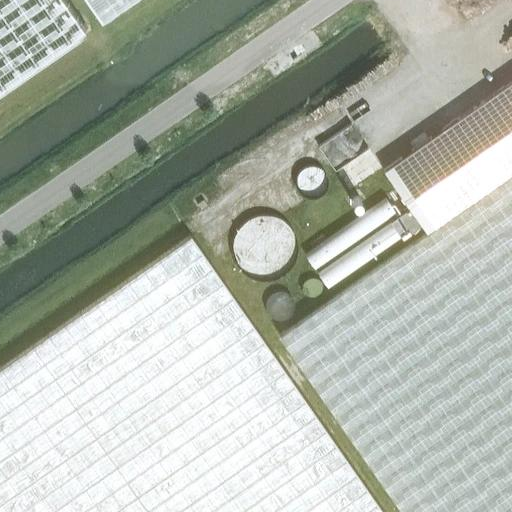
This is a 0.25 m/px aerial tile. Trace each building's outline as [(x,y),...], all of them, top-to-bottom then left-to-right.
[(0,0),(0,87),(84,29),(63,0),(0,0)] [(88,0),(104,21),(134,0),(88,0)] [(425,232),(511,171),(511,79),(382,170),(408,207),(389,221),(401,237),(419,224),(425,232)] [(511,511),(511,171),(425,232),(277,334),(401,511),(511,511)] [(350,201),(351,203),(352,205),(355,206),(357,206),(359,204),(360,202),(360,199),(358,197),(356,197),(353,197),(351,199),(350,201)] [(0,511),(382,511),(189,235),(0,367),(0,511)] [(302,283),(301,290),(304,296),(310,299),(317,298),(321,293),(323,286),(320,280),(314,277),(307,278),(302,283)] [(265,302),(265,309),(269,315),(275,319),(282,319),(288,317),(292,311),(294,304),(292,298),(287,293),(280,290),(273,292),(268,296),(265,302)]
